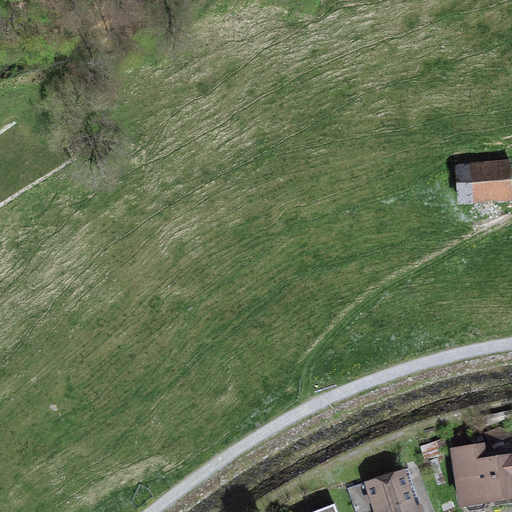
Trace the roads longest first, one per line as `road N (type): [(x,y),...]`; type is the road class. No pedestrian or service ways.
road 1 (track): [(511,344),(340,395),(216,463),(152,511)]
road 2 (track): [(511,224),(350,313),(299,375),(299,415)]
